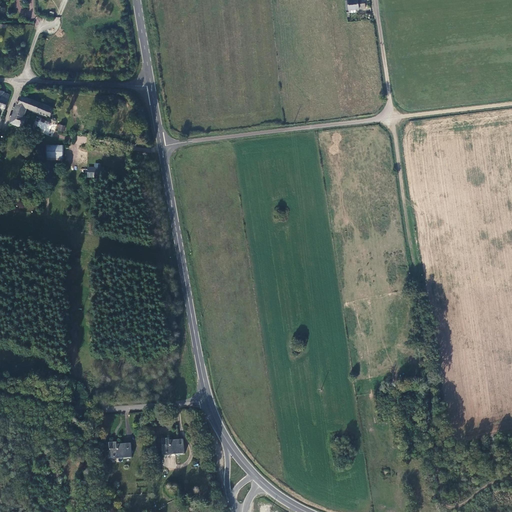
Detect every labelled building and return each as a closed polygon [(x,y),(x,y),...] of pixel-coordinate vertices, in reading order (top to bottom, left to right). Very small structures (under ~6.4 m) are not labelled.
[(359,8),(368,7),(366,0),(349,0),(351,9),(359,8)] [(0,106),(6,108),(11,95),(4,93),(5,92),(0,90),(0,106)] [(56,119),(59,110),(39,102),(24,96),(20,104),(28,108),(56,119)] [(19,104),(15,113),(24,117),(28,108),(20,104),(19,104)] [(15,113),(14,113),(10,123),(23,128),(27,118),(24,117),(15,113)] [(33,126),(48,132),(52,123),(37,117),(33,126)] [(46,145),(46,157),(62,157),(62,145),(46,145)] [(94,167),(87,167),(87,177),(102,178),(102,163),(94,163),(94,167)] [(184,441),(162,443),(163,457),(185,455),(184,441)] [(132,444),(110,446),(111,460),(133,458),(132,444)]
